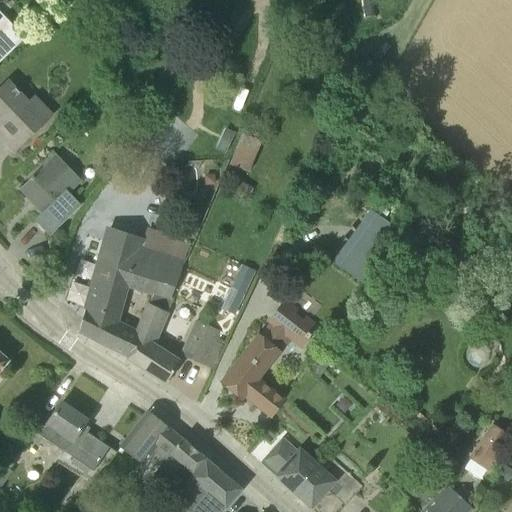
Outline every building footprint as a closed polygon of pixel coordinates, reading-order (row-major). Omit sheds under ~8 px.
[(0,63),(25,39),(4,16),(0,19),(0,63)] [(162,104),(170,93),(156,82),(148,94),(162,104)] [(27,103),(8,83),(0,90),(0,124),(8,133),(2,139),(13,151),(41,124),(23,106),(27,103)] [(235,132),(229,129),(218,151),(225,154),(235,132)] [(247,174),(261,145),(242,136),(228,164),(247,174)] [(68,169),(55,156),(33,178),(32,176),(29,180),(30,181),(21,190),(33,203),(36,200),(47,212),(36,222),(48,235),(79,206),(67,193),(55,181),(68,169)] [(214,185),(214,175),(204,175),(204,185),(214,185)] [(198,217),(204,204),(192,199),(187,212),(198,217)] [(365,285),(402,233),(371,210),(334,263),(365,285)] [(79,332),(128,357),(138,331),(119,322),(128,289),(150,296),(153,292),(171,298),(189,245),(147,231),(145,238),(112,228),(106,248),(105,249),(85,310),(79,332)] [(234,314),(253,271),(241,265),(222,309),(234,314)] [(301,347),(315,328),(284,303),(269,322),(272,324),(260,339),(257,337),(221,383),(241,398),(244,395),(272,417),(284,402),(256,380),(277,353),(271,348),(283,333),(301,347)] [(151,347),(165,312),(148,305),(138,331),(128,357),(127,359),(166,383),(178,362),(151,347)] [(196,320),(180,355),(205,367),(221,332),(196,320)] [(309,370),(318,377),(328,363),(319,356),(309,370)] [(490,384),(477,376),(472,386),(484,394),(490,384)] [(64,454),(87,420),(61,403),(44,428),(32,419),(0,460),(0,463),(8,469),(35,434),(60,451),(64,454)] [(182,440),(147,412),(119,448),(143,466),(157,448),(168,456),(153,475),(154,476),(153,477),(165,487),(172,478),(176,477),(180,473),(189,481),(205,460),(182,440)] [(510,437),(491,424),(468,459),(470,460),(465,468),(481,478),(486,471),(487,472),(510,437)] [(269,428),(263,435),(272,443),(278,436),(269,428)] [(317,465),(299,450),(297,452),(282,439),(263,461),(277,474),(274,477),(292,493),(317,465)] [(310,509),(327,490),(345,507),(361,488),(326,455),(292,493),(310,509)] [(205,460),(189,481),(185,485),(179,482),(175,487),(173,485),(168,491),(172,494),(169,497),(187,511),(186,511),(220,511),(222,510),(225,509),(237,493),(237,487),(205,460)] [(123,477),(107,464),(97,476),(113,489),(123,477)] [(496,476),(507,482),(511,473),(511,469),(503,464),(496,476)] [(435,488),(425,479),(414,492),(423,501),(435,488)] [(471,511),(473,510),(463,501),(471,493),(463,486),(456,494),(446,485),(421,511),(471,511)] [(76,511),(99,511),(101,509),(95,504),(102,495),(89,486),(71,508),(76,511)]
